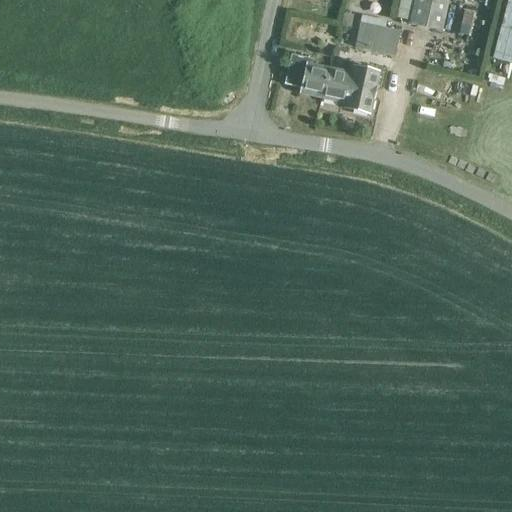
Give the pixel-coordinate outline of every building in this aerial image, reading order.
[(442,31),(448,0),(399,0),(395,18),(408,20),(407,23),(442,31)] [(511,61),(511,1),(505,0),(496,59),(511,61)] [(394,58),(400,32),(384,28),(386,21),(361,15),(354,48),(394,58)] [(283,85),(299,89),(298,94),(322,99),(329,67),(311,64),(312,59),(291,54),(283,85)] [(322,99),(342,104),(341,108),(370,114),(380,72),(351,65),(349,72),(329,67),(322,99)]
